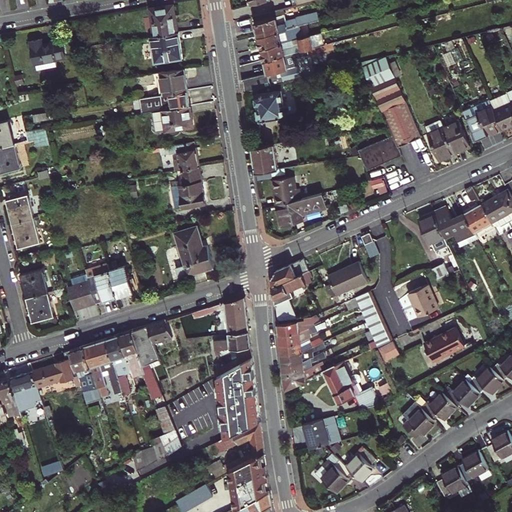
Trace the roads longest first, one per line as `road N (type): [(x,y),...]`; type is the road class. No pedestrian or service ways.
road 1 (residential): [(256,265),(511,150)]
road 2 (secondary): [(256,265),(215,0)]
road 3 (tertiary): [(25,349),(258,275)]
road 4 (secondary): [(288,511),(258,275)]
road 5 (residential): [(340,511),(511,403)]
